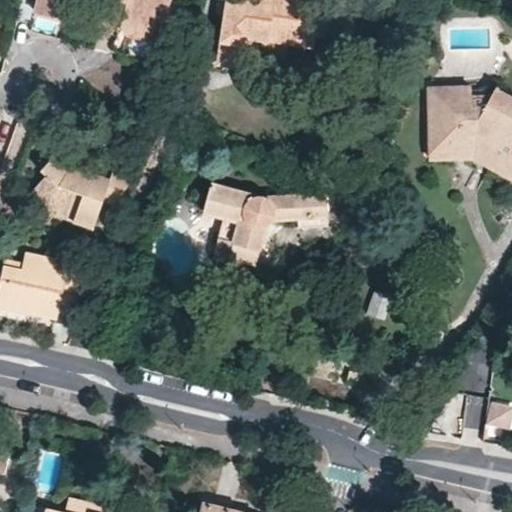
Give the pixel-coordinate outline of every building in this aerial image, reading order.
[(36,0),(35,8),(70,16),(75,1),(75,0),(36,0)] [(154,24),(167,19),(171,0),(104,0),(100,21),(116,24),(130,16),(131,26),(141,21),(154,24)] [(269,39),(271,26),(316,32),(326,34),(330,8),(308,6),(308,0),(228,0),(228,2),(226,14),(219,63),(241,67),(246,36),(269,39)] [(228,2),(221,1),(219,13),(226,14),(228,2)] [(131,26),(131,35),(154,40),(163,35),(167,19),(154,24),(141,21),(131,26)] [(314,45),(316,32),(271,26),(269,39),(314,45)] [(473,92),(494,91),(511,100),(511,91),(498,83),(473,85),(473,92)] [(489,163),(494,165),(500,153),(511,159),(511,100),(494,91),(473,92),(473,85),(431,88),(434,143),(435,152),(473,150),(473,159),(474,164),(489,163)] [(347,117),(317,110),(307,149),(336,157),(347,117)] [(473,159),(473,150),(435,152),(435,161),(473,159)] [(114,171),(111,179),(71,164),(59,151),(43,167),(46,170),(31,187),(48,203),(57,206),(55,211),(92,224),(104,198),(120,203),(131,176),(114,171)] [(511,159),(500,153),(494,165),(511,175),(511,159)] [(228,260),(255,267),(267,226),(272,222),(327,218),(325,192),(263,196),(213,181),(203,210),(225,217),(219,236),(233,240),(228,260)] [(233,240),(219,236),(214,256),(228,260),(233,240)] [(0,304),(14,307),(17,299),(33,302),(31,311),(56,315),(59,302),(61,295),(82,299),(89,270),(70,266),(71,261),(26,252),(23,262),(22,268),(3,265),(0,281),(0,304)] [(22,268),(23,262),(4,258),(3,265),(22,268)] [(61,295),(59,302),(80,307),(82,299),(61,295)] [(17,299),(14,307),(31,311),(33,302),(17,299)] [(511,431),(511,402),(487,401),(485,430),(511,431)] [(0,473),(4,474),(9,449),(0,447),(0,473)] [(119,511),(120,509),(69,497),(65,511),(119,511)] [(242,511),(201,502),(199,511),(242,511)]
